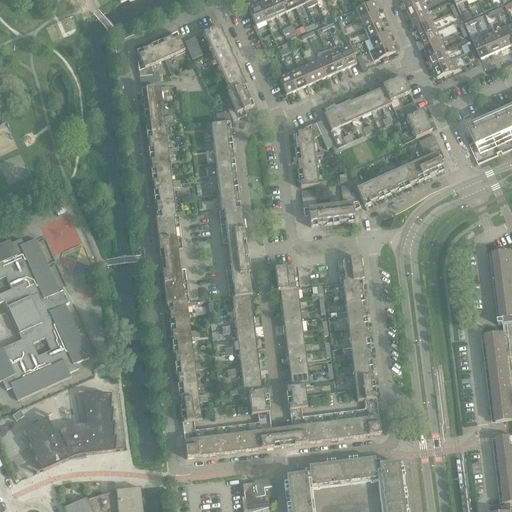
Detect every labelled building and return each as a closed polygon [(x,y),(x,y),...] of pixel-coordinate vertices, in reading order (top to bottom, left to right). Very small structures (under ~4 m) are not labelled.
[(278,0),(270,0),(267,1),(275,18),(285,14),(278,0)] [(295,10),(290,0),(278,0),(285,14),(295,10)] [(290,0),(295,10),(305,5),(302,0),(290,0)] [(407,11),(424,3),(426,2),(426,0),(402,0),(407,11)] [(258,6),(265,23),(275,18),(267,1),(258,6)] [(355,11),(360,21),(377,13),(373,3),(355,11)] [(407,11),(411,20),(428,13),(424,3),(407,11)] [(265,23),(258,6),(248,10),(255,27),(265,23)] [(465,22),(473,18),(470,12),(463,16),(465,22)] [(360,21),(364,31),(382,23),(377,13),(360,21)] [(433,23),(428,13),(411,20),(415,30),(433,23)] [(382,23),(364,31),(369,41),(386,33),(382,23)] [(415,30),(420,40),(437,32),(433,23),(415,30)] [(511,26),(503,30),(510,48),(511,46),(511,26)] [(228,112),(233,123),(246,117),(244,112),(254,108),(245,88),(246,88),(219,28),(203,35),(229,94),(227,95),(233,109),(228,112)] [(295,32),(297,38),(306,34),(303,28),(295,32)] [(493,35),(501,52),(510,48),(503,30),(493,35)] [(420,40),(424,50),(442,42),(437,32),(420,40)] [(285,37),(287,42),(296,39),(293,33),(285,37)] [(386,33),(369,41),(373,51),(390,43),(386,33)] [(185,54),(177,35),(169,39),(169,40),(164,42),(164,41),(149,47),(150,49),(144,51),(144,50),(136,53),(141,63),(138,64),(140,86),(160,83),(159,75),(152,76),(151,68),(164,62),(172,78),(175,77),(167,60),(174,58),(174,59),(185,54)] [(493,35),(483,39),(491,56),(501,52),(493,35)] [(202,57),(194,40),(194,39),(184,43),(192,61),(202,57)] [(491,56),(483,39),(473,43),(481,61),(491,56)] [(442,42),(424,50),(429,60),(446,52),(442,42)] [(390,43),(373,51),(369,53),(373,63),(395,53),(390,43)] [(338,53),(345,70),(356,65),(348,48),(338,53)] [(336,49),(326,53),(336,74),(345,70),(338,53),(336,49)] [(429,60),(433,70),(450,62),(446,52),(429,60)] [(319,61),(318,61),(326,79),(336,74),(326,53),(317,57),(319,61)] [(450,62),(433,70),(438,80),(460,70),(455,60),(450,62)] [(308,66),(316,83),(326,79),(318,61),(308,66)] [(298,70),(306,88),(316,83),(308,66),(298,70)] [(289,74),(296,92),(306,88),(298,70),(289,74)] [(296,92),(289,74),(278,79),(286,96),(296,92)] [(382,87),(383,88),(390,103),(410,94),(403,78),(382,87)] [(179,261),(178,251),(183,251),(179,218),(184,217),(184,214),(176,215),(175,208),(176,208),(174,196),(173,196),(172,190),(181,189),(180,182),(172,183),(171,176),(172,176),(170,164),(169,164),(168,157),(177,156),(176,150),(168,151),(167,144),(168,144),(166,132),(165,132),(164,125),(173,124),(172,118),(164,119),(163,112),(164,112),(163,100),(161,100),(160,93),(169,92),(168,88),(141,92),(142,100),(143,100),(144,106),(143,106),(145,121),(146,121),(147,127),(145,127),(147,143),(148,143),(149,149),(148,149),(153,186),(154,186),(154,191),(153,192),(155,207),(156,207),(157,213),(156,213),(157,220),(156,220),(161,263),(166,307),(168,307),(168,314),(170,314),(170,320),(169,320),(171,336),(172,336),(173,341),(172,342),(174,357),(175,357),(176,363),(175,363),(176,379),(178,379),(178,384),(177,384),(179,400),(180,400),(181,406),(180,406),(182,422),(183,421),(183,425),(195,423),(201,423),(199,404),(207,403),(206,396),(198,397),(197,391),(199,390),(197,378),(196,379),(195,372),(203,371),(202,364),(194,365),(193,358),(195,358),(193,346),(192,347),(191,340),(199,339),(198,332),(190,333),(189,326),(191,326),(189,314),(188,314),(187,308),(195,307),(195,303),(189,304),(185,271),(180,272),(179,261)] [(376,92),(374,94),(381,110),(391,105),(390,103),(383,88),(376,91),(376,92)] [(363,97),(371,114),(381,110),(374,94),(371,95),(371,94),(363,97)] [(357,101),(354,102),(361,119),(371,114),(363,97),(356,100),(357,101)] [(351,102),(344,106),(351,123),(361,119),(354,102),(351,104),(351,102)] [(418,114),(413,104),(403,108),(408,119),(406,120),(415,140),(432,133),(423,112),(418,114)] [(337,110),(334,111),(342,128),(351,123),(344,106),(336,109),(337,110)] [(342,128),(334,111),(332,112),(331,111),(323,115),(331,132),(342,128)] [(465,122),(479,153),(511,138),(511,112),(503,116),(502,113),(501,114),(502,117),(486,124),(485,121),(484,121),(485,124),(475,129),(474,126),(472,122),(471,119),(465,122)] [(216,116),(217,123),(226,122),(225,115),(216,116)] [(295,149),(294,149),(296,165),(297,165),(298,171),(297,171),(299,187),(300,186),(300,190),(327,187),(326,183),(318,184),(317,177),(318,177),(317,165),(316,165),(315,158),(323,157),(323,154),(314,155),(313,140),(320,137),(326,151),(332,148),(321,123),(303,131),(303,134),(293,135),(294,144),(295,143),(295,149)] [(232,299),(251,297),(252,297),(248,263),(247,254),(241,210),(240,210),(239,203),(238,203),(237,197),(239,197),(237,181),(235,181),(235,176),(236,176),(234,160),(233,160),(232,154),(233,154),(231,138),(230,139),(229,133),(231,133),(230,124),(209,127),(211,139),(212,139),(213,145),(205,146),(205,153),(214,152),(215,159),(213,159),(215,171),(216,171),(217,178),(209,179),(209,185),(218,184),(218,191),(217,191),(219,203),(220,203),(221,209),(213,210),(213,214),(219,213),(223,246),(228,245),(229,256),(230,266),(225,266),(229,299),(232,299)] [(389,176),(386,168),(380,171),(383,178),(377,181),(376,180),(365,185),(366,186),(360,189),(356,181),(353,183),(364,208),(372,204),(371,203),(376,201),(377,202),(391,196),(391,195),(396,192),(397,193),(411,187),(411,186),(416,183),(416,185),(431,178),(430,177),(436,175),(436,176),(444,172),(439,163),(444,161),(433,137),(419,143),(423,154),(427,152),(430,158),(416,164),(413,156),(409,158),(413,165),(406,168),(406,167),(395,172),(396,173),(389,176)] [(309,218),(310,229),(319,228),(319,227),(324,226),(324,227),(340,225),(340,224),(346,223),(346,224),(354,223),(353,213),(354,213),(354,212),(360,210),(353,194),(350,195),(349,187),(341,188),(343,205),(317,209),(315,192),(301,193),(304,219),(309,218)] [(54,209),(58,218),(68,213),(64,204),(54,209)] [(12,389),(18,402),(71,378),(69,375),(76,372),(73,366),(89,359),(66,306),(69,305),(63,291),(60,293),(36,240),(23,246),(21,241),(18,243),(18,242),(11,245),(10,241),(0,245),(0,304),(8,301),(11,307),(7,309),(19,336),(23,334),(25,340),(0,351),(0,383),(2,382),(5,389),(6,389),(7,391),(12,389)] [(511,325),(511,252),(490,256),(498,320),(502,320),(502,321),(498,322),(499,326),(503,326),(503,327),(511,325)] [(375,401),(375,400),(375,398),(376,398),(374,382),(373,382),(372,376),(373,376),(371,360),(370,361),(369,355),(371,355),(369,339),(367,339),(367,333),(368,333),(366,318),(365,318),(364,312),(365,312),(363,296),(362,296),(361,291),(363,290),(362,283),(363,283),(360,260),(337,263),(340,285),(334,286),(335,290),(343,288),(344,295),(343,295),(344,307),(345,307),(346,314),(338,315),(339,321),(347,320),(348,327),(347,327),(348,339),(349,339),(350,346),(342,347),(343,353),(351,352),(352,359),(351,359),(352,371),(353,371),(354,378),(346,379),(347,386),(355,385),(357,403),(375,401)] [(278,293),(297,291),(300,291),(297,268),(274,271),(277,294),(278,293)] [(322,295),(321,288),(317,288),(317,289),(312,290),(313,296),(318,296),(322,295)] [(281,301),(281,303),(299,301),(297,291),(278,293),(279,301),(281,301)] [(251,297),(232,299),(233,309),(251,307),(251,304),(252,304),(251,297)] [(280,306),(281,314),(300,312),(299,301),(281,303),(281,306),(280,306)] [(233,309),(234,320),(254,318),(253,310),(251,310),(251,307),(233,309)] [(283,322),(283,325),(301,323),(300,312),(281,314),(282,322),(283,322)] [(254,318),(234,320),(236,331),(254,329),(253,326),(254,326),(254,318)] [(283,328),(284,336),(303,333),(301,323),(283,325),(284,328),(283,328)] [(236,331),(237,341),(256,339),(255,331),(254,331),(254,329),(236,331)] [(286,343),(286,346),(304,344),(303,333),(284,336),(285,344),(286,343)] [(482,338),(493,424),(511,421),(511,367),(508,335),(482,338)] [(256,339),(237,341),(238,352),(256,350),(256,347),(257,347),(256,339)] [(305,355),(304,344),(286,346),(286,349),(285,349),(286,357),(305,355)] [(238,352),(240,363),(259,361),(258,353),(257,353),(256,350),(238,352)] [(288,365),(289,368),(307,366),(305,355),(286,357),(287,365),(288,365)] [(259,361),(240,363),(241,374),(259,371),(259,369),(260,368),(259,361)] [(308,376),(307,366),(289,368),(289,371),(288,371),(289,379),(308,376)] [(241,374),(242,384),(261,382),(261,374),(259,374),(259,371),(241,374)] [(291,386),(291,389),(309,387),(308,376),(289,379),(290,386),(291,386)] [(242,384),(244,395),(262,393),(262,392),(261,390),(262,390),(261,382),(242,384)] [(291,389),(287,389),(287,393),(286,393),(288,408),(289,408),(289,412),(307,409),(305,391),(313,390),(313,387),(309,387),(291,389)] [(81,457),(85,457),(116,453),(115,452),(116,438),(114,438),(115,424),(112,424),(113,410),(111,410),(111,396),(100,396),(100,395),(101,394),(93,392),(93,393),(94,393),(93,395),(84,395),(87,427),(82,427),(82,426),(77,427),(72,428),(70,429),(68,429),(66,430),(59,433),(54,436),(47,419),(39,424),(37,422),(38,422),(37,422),(32,427),(33,427),(33,428),(24,434),(31,446),(29,447),(37,459),(35,460),(43,472),(42,472),(43,473),(71,461),(74,459),(78,458),(81,457)] [(262,393),(244,395),(240,396),(241,399),(249,398),(251,416),(269,414),(269,411),(270,411),(268,395),(267,395),(266,392),(262,392),(262,393)] [(276,432),(271,432),(270,423),(195,433),(183,434),(187,461),(278,449),(381,437),(377,410),(291,421),(291,420),(283,421),(280,424),(281,431),(276,432)] [(12,417),(16,423),(24,418),(20,412),(12,417)] [(195,423),(183,425),(183,430),(183,434),(195,433),(195,428),(195,423)] [(511,438),(493,441),(501,506),(511,504),(511,438)] [(404,511),(399,465),(375,467),(374,461),(308,469),(309,476),(286,479),(290,511),(404,511)] [(245,511),(244,498),(241,499),(242,511),(257,511),(269,508),(268,499),(274,498),(272,480),(270,480),(272,496),(265,497),(266,506),(267,507),(249,511),(245,511)] [(254,482),(255,485),(256,498),(265,497),(272,496),(270,480),(254,482)] [(256,498),(255,485),(243,486),(244,498),(245,511),(249,511),(267,507),(266,506),(265,497),(256,498)] [(89,502),(88,502),(87,500),(63,510),(64,511),(143,511),(142,501),(141,490),(116,492),(116,495),(108,496),(103,497),(99,498),(96,499),(91,501),(89,502)]
